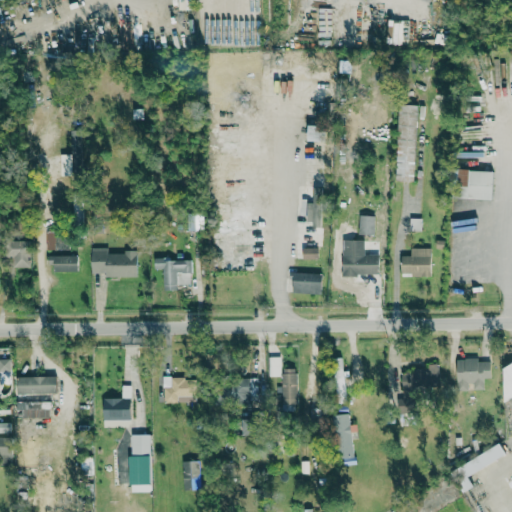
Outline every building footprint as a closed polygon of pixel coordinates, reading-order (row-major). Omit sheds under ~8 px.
[(178,0),(179,10),(194,10),(193,0),(178,0)] [(403,23),(388,22),(387,43),(403,44),(403,23)] [(414,181),(416,105),(397,105),(396,181),(414,181)] [(71,157),(81,157),(80,129),(70,129),(71,157)] [(457,199),(492,200),(493,171),(458,170),(457,199)] [(306,224),(319,225),(320,204),(307,204),(306,224)] [(374,235),(374,216),(359,216),(358,234),(374,235)] [(46,250),(58,250),(58,245),(55,245),(55,231),(46,231),(46,250)] [(13,268),(30,267),(29,240),(7,240),(7,257),(12,257),(13,268)] [(378,276),(378,254),(363,254),(364,240),(342,240),(341,275),(378,276)] [(104,277),(137,277),(136,252),(106,252),(106,247),(91,248),(91,273),(104,273),(104,277)] [(302,259),(318,259),(318,248),(302,248),(302,259)] [(430,277),(430,248),(411,248),(410,256),(401,256),(400,276),(430,277)] [(77,271),(77,256),(51,256),(51,272),(77,271)] [(190,259),(154,260),(154,269),(163,269),(163,290),(177,290),(176,285),(191,284),(190,259)] [(290,293),(321,294),(321,273),(291,272),(290,293)] [(269,376),(281,376),(280,356),(268,356),(269,376)] [(329,357),(334,398),(346,397),(341,356),(329,357)] [(0,370),(9,371),(10,359),(0,358),(0,370)] [(490,378),(490,361),(478,361),(478,358),(456,358),(457,390),(470,390),(470,389),(484,389),(484,378),(490,378)] [(511,359),(495,369),(510,397),(511,396),(511,359)] [(401,369),(403,390),(441,387),(439,366),(401,369)] [(296,367),(281,368),(282,409),(297,409),(296,367)] [(55,393),(55,376),(16,375),(16,393),(55,393)] [(163,402),(196,401),(196,377),(163,378),(163,402)] [(258,398),(258,378),(226,378),(226,391),(212,391),(212,403),(249,404),(249,398),(258,398)] [(121,397),(102,397),(103,426),(130,426),(130,384),(121,384),(121,397)] [(16,401),(16,417),(49,418),(50,401),(16,401)] [(350,413),(333,414),(336,459),(352,458),(350,413)] [(149,434),(129,434),(130,484),(150,483),(149,434)] [(11,437),(0,437),(0,458),(11,458),(11,437)] [(505,455),(500,444),(451,468),(462,490),(472,485),(467,474),(505,455)] [(200,460),(182,460),(183,489),(201,489),(200,460)]
